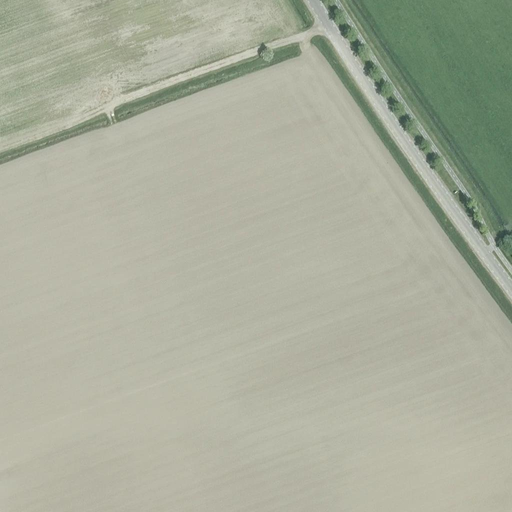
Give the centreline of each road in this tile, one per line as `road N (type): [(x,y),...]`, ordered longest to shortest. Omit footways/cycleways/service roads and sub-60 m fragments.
road 1 (secondary): [(511,290),(312,0)]
road 2 (track): [(326,23),(121,101)]
